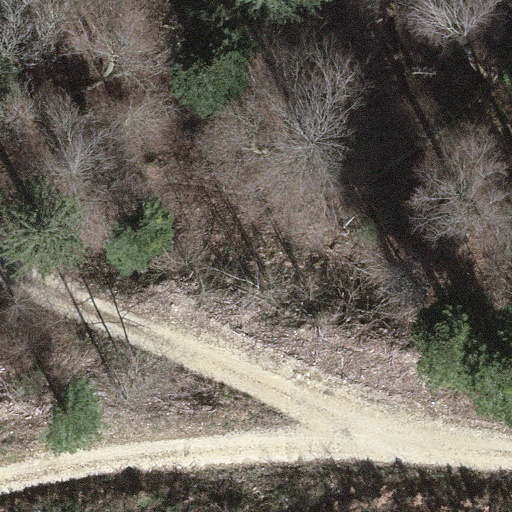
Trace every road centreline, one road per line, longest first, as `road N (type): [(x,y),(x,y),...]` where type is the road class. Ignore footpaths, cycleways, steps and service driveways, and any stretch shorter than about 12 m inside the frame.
road 1 (track): [(0,266),(388,434),(511,447)]
road 2 (track): [(388,434),(147,454),(0,479)]
